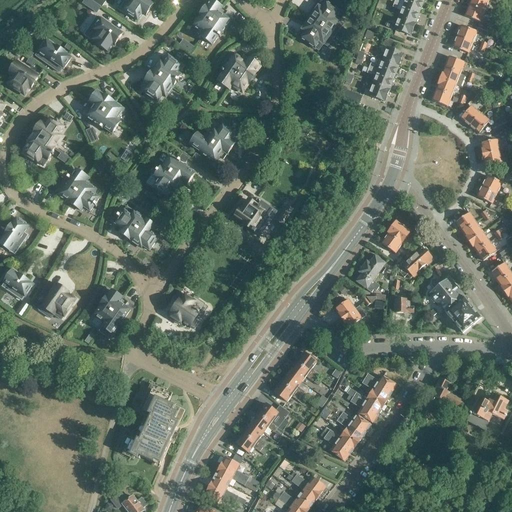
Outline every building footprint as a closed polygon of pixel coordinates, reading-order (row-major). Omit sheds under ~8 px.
[(96,13),(101,7),(90,0),(85,0),(83,4),(96,13)] [(122,0),(125,1),(120,8),(124,11),(123,11),(137,20),(142,13),(146,16),(153,5),(145,0),(122,0)] [(406,0),(406,1),(402,0),(395,0),(394,3),(420,12),(424,1),(423,0),(406,0)] [(470,0),(471,1),(470,6),(484,12),(488,1),(486,0),(470,0)] [(204,33),(221,8),(222,8),(211,1),(194,26),(204,33)] [(319,10),(317,8),(313,13),(312,12),(308,18),(332,36),(340,25),(336,22),(341,15),(324,3),(319,10)] [(415,24),(420,12),(394,3),(393,7),(402,11),(399,18),(415,24)] [(484,12),(470,6),(468,11),(466,11),(465,15),(466,16),(465,17),(471,20),(473,21),(473,20),(480,23),(484,12)] [(227,12),(221,8),(204,33),(201,37),(212,45),(230,20),(225,17),(227,12)] [(88,38),(92,41),(108,52),(113,45),(114,46),(122,34),(101,19),(97,17),(89,28),(93,31),(88,38)] [(321,44),(325,47),(332,36),(308,18),(304,24),(304,25),(301,29),(304,31),(299,38),(316,50),(321,44)] [(388,22),(386,26),(395,29),(394,30),(411,36),(415,24),(399,18),(396,25),(388,22)] [(458,36),(457,37),(472,43),(476,32),(462,27),(460,32),(458,32),(457,35),(458,36)] [(472,43),(457,37),(457,38),(456,39),(454,42),(455,43),(453,48),(468,54),(472,43)] [(385,53),(383,60),(399,67),(403,55),(391,50),(394,42),(386,39),(381,51),(385,53)] [(59,73),(62,69),(63,70),(71,58),(47,41),(36,56),(59,73)] [(240,60),(235,57),(217,82),(229,90),(249,60),(243,56),(240,60)] [(152,72),(173,87),(181,76),(177,73),(182,66),(168,57),(164,64),(160,61),(152,72)] [(447,64),(445,69),(460,74),(464,63),(458,61),(456,60),(449,58),(449,59),(448,60),(446,63),(447,64)] [(35,63),(29,59),(26,63),(32,67),(35,63)] [(260,67),(249,60),(232,85),(242,93),(260,67)] [(394,79),(399,67),(383,60),(378,72),(394,79)] [(39,77),(17,63),(9,74),(14,77),(8,84),(24,95),(30,88),(31,89),(39,77)] [(441,79),(441,80),(455,85),(460,74),(445,69),(443,74),(442,74),(441,77),(441,79)] [(148,85),(143,92),(157,102),(162,95),(166,98),(173,87),(152,72),(145,83),(148,85)] [(378,72),(373,84),(389,90),(394,79),(378,72)] [(347,74),(344,82),(347,83),(350,84),(354,76),(350,75),(347,74)] [(439,86),(437,91),(451,96),(455,85),(441,80),(440,81),(439,81),(438,84),(439,86)] [(385,102),(389,90),(373,84),(371,91),(366,90),(364,94),(369,96),(385,102)] [(343,96),(360,103),(362,97),(345,90),(343,96)] [(451,96),(437,91),(435,95),(433,96),(432,99),(433,100),(432,102),(439,104),(438,104),(441,105),(447,107),(451,96)] [(90,103),(116,120),(123,110),(98,92),(90,103)] [(120,123),(116,120),(90,103),(86,109),(90,112),(87,117),(112,134),(120,123)] [(469,126),(470,127),(480,114),(471,107),(461,119),(465,123),(465,124),(468,126),(469,126)] [(63,118),(70,123),(73,117),(67,113),(63,118)] [(480,114),(470,127),(471,127),(471,129),(473,131),(475,131),(479,134),(489,122),(480,114)] [(35,134),(55,149),(63,138),(59,135),(64,129),(50,119),(46,126),(42,123),(35,134)] [(505,120),(491,127),(494,133),(508,126),(505,120)] [(207,140),(228,155),(235,144),(231,141),(236,134),(222,125),(218,132),(214,130),(207,140)] [(98,140),(92,128),(85,131),(91,144),(98,140)] [(29,146),(24,153),(43,166),(55,149),(35,134),(27,145),(29,146)] [(223,161),(228,155),(207,140),(198,134),(190,145),(215,163),(219,157),(223,161)] [(483,154),(483,155),(499,152),(497,141),(490,142),(488,142),(488,143),(481,144),(482,149),(481,150),(482,154),(483,154)] [(54,154),(67,164),(71,158),(58,148),(54,154)] [(128,162),(134,153),(127,149),(122,158),(128,162)] [(499,152),(483,155),(484,156),(483,157),(483,161),(485,161),(486,167),(492,165),(492,166),(495,165),(494,165),(501,164),(499,152)] [(182,154),(179,159),(185,163),(188,158),(182,154)] [(196,154),(193,158),(198,162),(201,158),(196,154)] [(187,185),(195,174),(170,157),(162,168),(182,182),(187,185)] [(175,193),(182,182),(162,168),(155,178),(158,181),(153,188),(167,197),(171,190),(175,193)] [(59,196),(70,204),(85,183),(88,179),(76,171),(59,196)] [(483,186),(483,187),(497,194),(502,184),(488,177),(485,181),(484,182),(483,185),(483,186)] [(83,207),(90,212),(99,199),(93,194),(95,190),(85,183),(70,204),(81,211),(83,207)] [(497,194),(483,187),(482,188),(481,188),(479,191),(480,193),(477,197),(491,205),(497,194)] [(239,211),(235,217),(245,225),(245,226),(253,231),(252,232),(254,234),(255,233),(260,236),(271,221),(268,218),(273,210),(261,202),(258,207),(248,200),(243,208),(242,207),(241,208),(239,211)] [(119,233),(130,241),(148,215),(136,207),(134,211),(133,210),(132,211),(127,208),(125,211),(115,225),(122,229),(119,233)] [(280,216),(276,221),(282,225),(289,215),(283,211),(280,216)] [(463,233),(476,224),(469,214),(464,218),(463,218),(462,219),(456,223),(457,224),(457,226),(459,228),(460,229),(463,233)] [(142,247),(149,251),(161,234),(156,230),(158,227),(157,227),(159,223),(148,215),(130,241),(141,248),(142,247)] [(0,242),(0,244),(15,255),(28,236),(24,233),(28,227),(17,219),(13,224),(8,230),(8,231),(5,235),(0,242)] [(387,234),(388,235),(401,244),(410,232),(396,222),(387,234)] [(469,241),(470,242),(483,233),(476,224),(463,233),(466,237),(466,238),(468,241),(469,241)] [(474,248),(477,252),(489,243),(483,233),(470,242),(471,243),(470,245),(472,247),(474,248)] [(401,244),(388,235),(382,244),(394,254),(401,244)] [(410,250),(415,254),(422,245),(417,241),(410,250)] [(496,253),(489,243),(477,252),(479,256),(479,257),(481,260),(483,260),(483,262),(489,258),(491,257),(496,253)] [(508,244),(498,252),(501,257),(511,250),(508,244)] [(260,247),(256,253),(261,256),(265,250),(260,247)] [(404,279),(408,276),(410,279),(433,259),(432,258),(433,257),(431,254),(429,255),(427,252),(429,251),(426,248),(424,249),(401,268),(402,269),(398,272),(404,279)] [(369,265),(380,273),(382,274),(386,269),(384,267),(386,264),(375,256),(369,265)] [(360,273),(362,274),(374,282),(380,273),(369,265),(367,263),(360,273)] [(495,279),(498,283),(511,274),(504,264),(499,268),(497,269),(491,273),(492,274),(492,276),(494,278),(495,279)] [(6,280),(2,287),(22,301),(32,285),(29,283),(30,283),(18,275),(13,271),(11,274),(10,273),(5,279),(6,280)] [(374,282),(362,274),(357,283),(367,290),(371,293),(374,290),(376,292),(380,287),(373,282),(374,282)] [(504,291),(505,292),(511,287),(511,275),(511,274),(498,283),(501,287),(501,288),(503,291),(504,291)] [(430,294),(446,313),(464,297),(448,278),(430,294)] [(381,288),(386,292),(389,287),(384,283),(381,288)] [(404,290),(413,293),(415,286),(406,283),(404,290)] [(54,290),(48,285),(40,296),(47,300),(39,311),(51,319),(54,315),(61,320),(75,300),(67,295),(68,294),(57,286),(54,290)] [(94,316),(89,323),(100,331),(104,324),(122,298),(112,291),(108,296),(103,303),(100,308),(94,316)] [(175,309),(170,316),(181,324),(182,323),(189,328),(190,327),(194,329),(201,320),(197,317),(200,313),(203,315),(208,308),(204,306),(205,305),(194,298),(193,300),(184,295),(181,299),(179,302),(178,301),(173,308),(175,309)] [(464,297),(446,313),(463,334),(481,318),(467,301),(469,299),(466,296),(464,297)] [(99,332),(110,340),(130,311),(125,307),(128,303),(123,299),(122,298),(104,324),(99,332)] [(397,313),(415,313),(415,308),(410,308),(410,304),(408,301),(405,301),(405,299),(397,299),(397,313)] [(336,309),(343,319),(355,309),(349,300),(336,309)] [(28,307),(24,303),(17,313),(22,316),(28,307)] [(355,309),(343,319),(349,328),(366,316),(360,307),(356,310),(355,309)] [(428,315),(431,319),(437,314),(434,310),(428,315)] [(91,333),(85,342),(90,345),(96,336),(91,333)] [(296,363),(315,377),(318,373),(312,369),(317,363),(304,353),(296,363)] [(296,363),(288,374),(302,383),(306,377),(312,382),(315,377),(296,363)] [(362,377),(365,379),(391,395),(397,385),(382,376),(379,381),(368,374),(368,375),(364,373),(362,377)] [(288,374),(281,383),(301,397),(304,393),(297,389),(302,383),(288,374)] [(484,375),(478,385),(486,389),(491,378),(484,375)] [(370,395),(385,404),(391,395),(365,379),(363,383),(373,390),(370,395)] [(439,389),(435,397),(445,402),(447,400),(453,403),(450,409),(460,414),(463,408),(466,402),(449,394),(450,393),(446,391),(450,383),(441,379),(437,387),(439,389)] [(301,397),(281,383),(274,393),(287,403),(291,397),(303,405),(306,401),(300,398),(301,397)] [(343,391),(379,414),(385,404),(370,395),(367,399),(346,386),(343,391)] [(161,467),(185,411),(168,403),(171,396),(163,393),(153,388),(146,404),(145,405),(148,406),(145,413),(146,414),(135,440),(132,439),(131,439),(132,440),(125,453),(131,456),(140,460),(141,458),(161,467)] [(379,414),(343,391),(342,392),(349,396),(347,399),(361,408),(358,413),(373,423),(379,414)] [(470,414),(466,422),(484,431),(492,415),(503,420),(505,417),(506,418),(507,415),(506,415),(508,412),(504,410),(508,402),(493,394),(489,403),(479,398),(474,409),(472,408),(469,413),(470,414)] [(266,404),(258,414),(278,429),(289,413),(279,406),(275,412),(266,404)] [(336,413),(364,435),(371,425),(357,415),(353,420),(343,412),(343,413),(338,410),(336,413)] [(343,433),(358,443),(364,435),(336,413),(332,418),(347,428),(343,433)] [(251,424),(263,434),(268,428),(280,437),(283,433),(278,429),(258,414),(251,424)] [(299,423),(295,428),(301,433),(305,427),(299,423)] [(263,434),(251,424),(244,434),(263,448),(266,445),(259,440),(263,434)] [(327,427),(324,432),(351,452),(358,443),(343,433),(340,437),(327,427)] [(351,452),(324,432),(321,436),(334,446),(330,450),(345,461),(351,452)] [(263,448),(244,434),(236,444),(249,454),(253,448),(264,456),(267,452),(263,448)] [(220,467),(253,485),(255,481),(236,471),(239,465),(225,457),(220,467)] [(214,477),(229,485),(232,479),(253,490),(255,486),(253,485),(220,467),(214,477)] [(291,476),(319,496),(326,487),(312,477),(308,483),(294,472),(291,476)] [(229,485),(214,477),(209,487),(242,504),(244,500),(226,490),(229,485)] [(299,495),(313,505),(319,496),(296,480),(294,479),(292,482),(303,490),(299,495)] [(269,481),(266,486),(272,490),(275,485),(269,481)] [(243,504),(242,504),(209,487),(204,497),(218,504),(221,498),(241,509),(243,504)] [(284,492),(281,496),(303,511),(307,511),(313,505),(299,495),(295,500),(284,492)] [(122,493),(112,501),(118,509),(123,505),(127,510),(126,511),(127,511),(142,511),(144,511),(143,509),(148,505),(142,498),(137,502),(133,497),(128,501),(122,493)] [(303,511),(281,496),(281,497),(276,493),(272,499),(276,502),(278,499),(290,508),(286,511),(303,511)]
